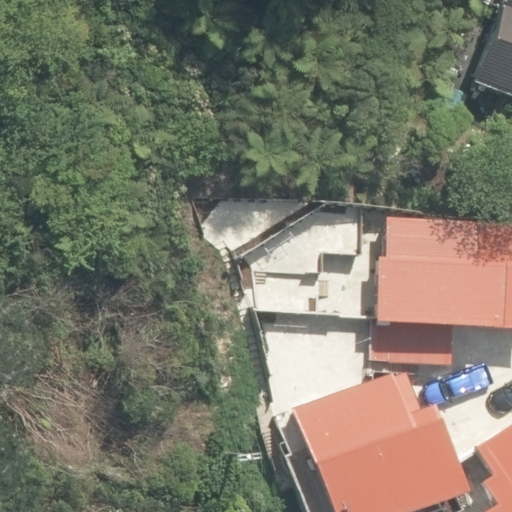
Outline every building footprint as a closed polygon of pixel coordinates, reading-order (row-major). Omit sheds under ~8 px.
[(511,0),(497,0),(495,6),(511,13),(511,0)] [(511,100),(511,13),(495,6),(466,83),(511,100)] [(365,322),(362,361),(440,366),(442,326),(511,330),(511,253),(510,253),(511,224),(373,217),(371,257),(365,257),(361,322),(365,322)] [(377,375),(281,409),(313,511),(386,511),(442,492),(412,405),(410,406),(398,375),(379,381),(377,375)] [(511,511),(511,417),(464,448),(480,475),(468,483),(483,506),(474,511),(511,511)]
